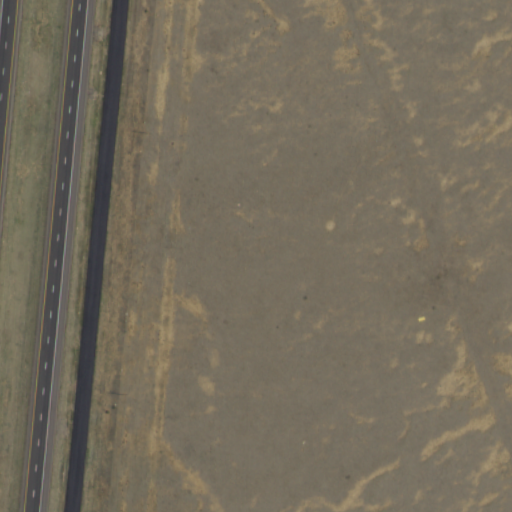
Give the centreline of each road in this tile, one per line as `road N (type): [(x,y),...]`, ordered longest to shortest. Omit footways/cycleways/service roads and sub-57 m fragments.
road 1 (motorway): [(26,511),(74,0)]
road 2 (residential): [(116,0),(68,511)]
